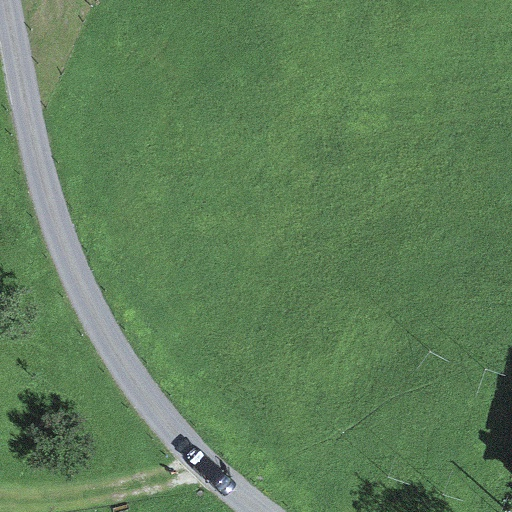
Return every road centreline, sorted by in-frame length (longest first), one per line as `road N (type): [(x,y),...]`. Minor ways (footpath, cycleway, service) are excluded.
road 1 (unclassified): [(260,511),(156,416),(65,257),(27,124),(4,0)]
road 2 (track): [(0,488),(85,491),(206,468)]
